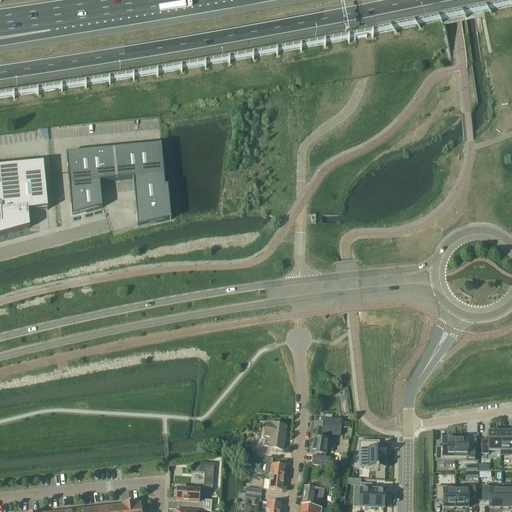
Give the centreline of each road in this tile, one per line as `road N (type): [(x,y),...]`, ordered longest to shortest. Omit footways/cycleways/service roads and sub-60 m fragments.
road 1 (secondary): [(0,356),(260,304),(435,285)]
road 2 (secondary): [(434,266),(191,296),(0,336)]
road 3 (motorway): [(0,74),(420,0)]
road 4 (residential): [(0,499),(149,481),(157,486),(156,511)]
road 5 (residential): [(291,511),(302,429),(297,339)]
